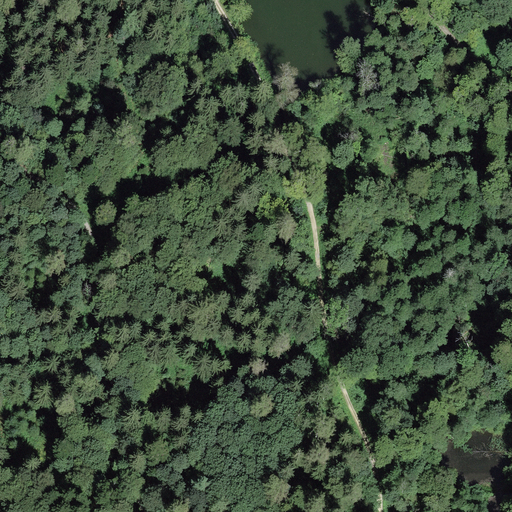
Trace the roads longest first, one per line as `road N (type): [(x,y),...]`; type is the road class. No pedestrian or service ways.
road 1 (track): [(214,0),(247,55),(306,197),(325,334),(375,470),(382,511)]
road 2 (track): [(0,160),(47,183),(87,228),(106,399),(145,511)]
road 3 (track): [(511,96),(421,0)]
